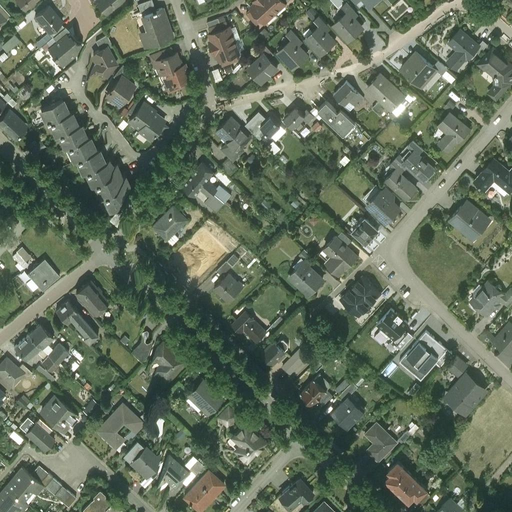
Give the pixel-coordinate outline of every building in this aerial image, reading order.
[(10,7),(3,0),(0,0),(0,5),(5,11),(10,7)] [(54,6),(48,0),(40,0),(34,6),(48,23),(59,14),(61,12),(55,5),(54,6)] [(124,0),(123,0),(95,0),(96,0),(107,14),(124,0)] [(151,0),(145,0),(137,3),(142,14),(155,9),(151,0)] [(257,0),(250,7),(251,9),(246,13),(256,24),(261,20),(264,23),(275,13),(262,0),(257,0)] [(262,0),(275,13),(286,3),(282,0),(262,0)] [(347,0),(342,5),(347,11),(350,13),(355,9),(347,0)] [(142,14),(140,15),(148,37),(144,39),(146,46),(173,36),(162,7),(155,9),(142,14)] [(350,13),(347,11),(334,22),(341,30),(343,28),(350,35),(361,25),(350,13)] [(59,14),(48,23),(52,27),(63,18),(59,14)] [(327,23),(319,14),(314,19),(320,25),(322,28),(323,27),(327,23)] [(218,17),(207,21),(209,27),(220,23),(218,17)] [(63,18),(52,27),(56,32),(67,22),(63,18)] [(220,23),(209,27),(211,33),(228,27),(226,21),(220,23)] [(56,32),(47,39),(53,46),(52,46),(53,47),(54,47),(61,56),(81,39),(67,22),(56,32)] [(13,24),(1,35),(6,41),(19,30),(13,24)] [(320,25),(307,36),(313,44),(316,42),(323,49),(334,39),(323,27),(322,28),(320,25)] [(211,33),(209,33),(213,43),(210,44),(212,48),(234,40),(229,26),(228,27),(211,33)] [(299,37),(291,28),(286,32),(291,38),(294,41),(295,41),(299,37)] [(478,44),(459,28),(449,40),(458,49),(448,60),(456,67),(466,56),(468,57),(475,49),(478,45),(478,44)] [(106,34),(95,41),(100,49),(101,51),(107,48),(112,45),(106,34)] [(291,38),(279,50),(285,57),(288,55),(295,63),(306,53),(295,41),(294,41),(291,38)] [(482,39),(478,44),(478,45),(475,49),(479,53),(487,44),(482,39)] [(234,40),(212,48),(213,51),(215,50),(219,61),(220,60),(237,54),(239,53),(234,40)] [(274,53),(266,44),(261,49),(265,53),(269,57),(274,53)] [(170,46),(157,51),(158,54),(159,57),(173,53),(170,46)] [(107,48),(101,51),(100,49),(93,53),(97,62),(96,63),(101,66),(99,69),(100,70),(106,75),(115,63),(107,48)] [(492,48),(480,62),(487,67),(498,54),(492,48)] [(173,53),(159,57),(158,54),(150,57),(151,57),(153,64),(156,65),(158,64),(161,72),(164,71),(181,65),(180,64),(179,60),(180,60),(177,51),(173,53)] [(432,66),(416,51),(401,67),(422,86),(437,70),(432,66)] [(265,53),(250,67),(260,78),(265,72),(268,75),(277,66),(269,57),(265,53)] [(237,54),(220,60),(222,66),(239,60),(237,54)] [(511,65),(498,54),(487,67),(498,77),(498,81),(489,92),(496,98),(511,80),(511,65)] [(448,68),(438,59),(432,66),(437,70),(442,75),(448,68)] [(93,61),(88,67),(97,74),(100,70),(99,69),(101,66),(96,63),(93,61)] [(181,65),(164,71),(168,81),(165,82),(168,91),(171,90),(171,91),(175,89),(172,82),(185,78),(189,77),(186,69),(185,69),(183,63),(180,64),(181,65)] [(120,67),(113,76),(118,80),(121,75),(122,76),(128,69),(123,64),(120,67)] [(405,95),(390,81),(390,82),(380,72),(368,86),(381,98),(392,109),(400,100),(404,95),(405,95)] [(122,76),(121,75),(118,80),(110,90),(109,89),(109,91),(107,94),(119,104),(134,85),(122,76)] [(185,78),(172,82),(175,89),(188,84),(185,78)] [(357,91),(346,80),(334,93),(345,104),(349,99),(356,105),(363,98),(357,91)] [(6,83),(0,90),(5,94),(10,88),(6,83)] [(60,89),(39,99),(40,100),(42,99),(47,109),(43,111),(45,113),(46,112),(46,113),(67,103),(60,89)] [(410,101),(404,95),(400,100),(406,105),(410,101)] [(392,109),(381,98),(377,102),(385,110),(393,118),(397,114),(392,109)] [(18,109),(8,100),(0,108),(0,115),(14,128),(16,125),(17,126),(19,124),(18,123),(23,118),(16,111),(18,109)] [(136,100),(127,111),(133,115),(141,104),(136,100)] [(341,107),(338,111),(327,100),(318,108),(343,134),(343,133),(342,131),(349,123),(351,125),(355,122),(341,107)] [(67,103),(46,113),(48,113),(49,114),(52,113),(57,123),(55,124),(55,125),(76,115),(69,101),(67,103)] [(133,115),(129,120),(140,128),(139,130),(154,110),(149,107),(150,106),(143,101),(141,104),(133,115)] [(385,110),(377,102),(372,107),(380,114),(385,110)] [(296,106),(284,117),(294,127),(303,117),(308,123),(314,116),(307,108),(302,113),(296,106)] [(154,110),(139,130),(150,138),(154,133),(162,123),(164,119),(158,114),(157,115),(153,112),(154,110)] [(450,111),(438,124),(447,132),(439,142),(449,150),(456,141),(457,142),(469,128),(450,111)] [(259,112),(247,124),(260,137),(261,136),(261,135),(266,130),(261,126),(266,120),(259,112)] [(76,115),(55,125),(57,125),(58,126),(61,125),(66,135),(64,136),(64,137),(85,127),(79,113),(76,115)] [(250,136),(231,115),(217,129),(229,142),(223,148),(234,159),(243,150),(239,147),(250,136)] [(266,120),(261,126),(266,130),(261,135),(261,136),(265,140),(270,135),(281,125),(277,121),(275,119),(271,115),(266,120)] [(162,123),(154,133),(159,138),(167,127),(162,123)] [(85,127),(64,137),(66,137),(66,139),(70,137),(75,147),(72,148),(73,149),(94,138),(87,125),(85,127)] [(40,130),(29,138),(33,144),(44,136),(40,130)] [(94,138),(73,149),(73,150),(74,149),(75,151),(79,149),(84,159),(81,160),(82,161),(103,151),(96,138),(94,138)] [(423,147),(414,138),(408,143),(413,148),(414,147),(419,151),(423,147)] [(52,147),(45,141),(38,148),(45,154),(52,147)] [(280,148),(273,141),(270,144),(277,152),(280,148)] [(419,151),(414,147),(413,148),(405,157),(404,157),(409,162),(425,177),(434,167),(419,151)] [(103,151),(82,161),(82,162),(83,161),(84,163),(88,161),(93,171),(90,172),(91,173),(112,163),(105,150),(103,151)] [(405,157),(400,152),(395,157),(404,166),(409,162),(404,157),(405,157)] [(238,167),(228,157),(220,165),(230,175),(238,167)] [(404,166),(395,157),(390,162),(395,167),(396,166),(400,170),(404,166)] [(511,168),(509,171),(494,157),(493,158),(494,158),(486,167),(485,167),(485,168),(475,179),(480,183),(478,185),(480,186),(481,185),(485,188),(494,177),(510,190),(510,189),(511,185),(511,168)] [(201,161),(191,172),(203,182),(214,191),(218,187),(217,187),(208,178),(214,171),(201,161)] [(112,163),(91,173),(91,174),(92,173),(93,175),(97,173),(102,183),(99,184),(100,185),(121,175),(114,162),(112,163)] [(400,170),(396,166),(395,167),(387,176),(396,185),(396,186),(407,196),(416,185),(400,170)] [(203,182),(191,172),(181,183),(194,194),(200,187),(203,182)] [(121,175),(100,185),(100,186),(101,185),(102,187),(106,185),(111,196),(108,197),(109,197),(130,188),(123,174),(121,175)] [(234,191),(222,181),(217,187),(218,187),(214,191),(225,201),(234,191)] [(214,191),(203,182),(200,187),(210,196),(214,191)] [(395,192),(386,184),(382,188),(391,197),(395,192)] [(382,187),(368,202),(386,220),(400,205),(391,197),(382,188),(382,187)] [(254,204),(243,194),(237,200),(247,210),(254,204)] [(488,216),(467,198),(450,217),(469,233),(475,226),(477,228),(481,223),(482,223),(488,216)] [(172,204),(152,224),(166,238),(167,238),(173,232),(186,218),(172,204)] [(279,210),(272,217),(276,221),(283,213),(279,210)] [(378,229),(365,216),(353,229),(366,242),(378,229)] [(352,237),(342,228),(337,234),(347,243),(352,237)] [(173,232),(167,238),(172,243),(178,237),(173,232)] [(337,234),(337,233),(325,246),(337,258),(331,264),(339,272),(357,253),(347,243),(337,234)] [(30,245),(20,234),(15,239),(16,240),(24,249),(30,245)] [(24,249),(16,240),(11,244),(19,254),(24,249)] [(43,246),(26,261),(41,277),(57,262),(43,246)] [(314,258),(304,249),(300,254),(309,263),(314,258)] [(226,260),(217,269),(222,275),(231,266),(226,260)] [(323,278),(304,260),(290,274),(291,275),(293,273),(300,279),(298,282),(309,292),(323,278)] [(106,288),(88,267),(74,278),(91,299),(106,288)] [(229,272),(214,287),(228,302),(243,287),(229,272)] [(366,272),(337,302),(355,320),(384,289),(366,272)] [(489,279),(484,285),(480,281),(473,289),(477,292),(472,298),(473,300),(472,303),(476,307),(478,306),(479,306),(479,305),(487,312),(500,298),(507,304),(511,299),(511,287),(508,291),(504,292),(500,289),(501,289),(502,286),(499,284),(496,284),(496,285),(489,279)] [(66,286),(54,296),(65,308),(69,304),(77,298),(66,286)] [(91,315),(77,298),(69,304),(83,321),(91,315)] [(396,301),(379,319),(395,335),(392,338),(401,347),(415,331),(403,320),(409,313),(396,301)] [(38,309),(27,320),(39,333),(40,334),(42,336),(44,334),(42,332),(51,323),(38,309)] [(266,331),(247,312),(243,315),(245,317),(241,320),(238,317),(232,323),(241,332),(244,329),(256,341),(266,331)] [(83,321),(81,323),(86,328),(96,320),(91,315),(83,321)] [(280,315),(270,326),(275,330),(285,320),(280,315)] [(511,320),(511,319),(496,335),(491,330),(489,333),(510,351),(511,349),(511,320)] [(27,320),(13,333),(17,338),(25,345),(39,333),(27,320)] [(140,326),(129,337),(140,347),(151,335),(140,326)] [(426,327),(400,357),(421,376),(448,347),(426,327)] [(67,337),(57,328),(47,340),(56,349),(67,337)] [(274,339),(261,352),(267,358),(265,359),(270,364),(272,362),(273,363),(277,358),(279,360),(284,354),(283,352),(286,350),(285,349),(288,346),(288,342),(283,338),(279,338),(276,341),(274,339)] [(56,349),(47,340),(44,343),(40,348),(50,357),(56,349)] [(184,362),(163,341),(150,354),(160,364),(155,370),(165,380),(184,362)] [(17,354),(5,344),(0,349),(0,350),(3,353),(0,356),(0,362),(11,372),(21,360),(22,359),(17,354)] [(306,355),(299,348),(291,357),(298,363),(306,355)] [(30,359),(20,350),(17,354),(22,359),(21,360),(26,364),(30,359)] [(466,363),(457,354),(449,364),(458,372),(466,363)] [(298,363),(291,357),(283,365),(290,372),(298,363)] [(485,389),(466,372),(448,392),(466,409),(485,389)] [(316,375),(299,393),(310,405),(312,403),(313,403),(315,401),(327,390),(319,382),(321,380),(316,375)] [(345,379),(335,389),(339,393),(349,383),(345,379)] [(339,393),(338,394),(343,399),(349,393),(349,394),(358,385),(353,380),(349,383),(339,393)] [(74,400),(54,381),(40,397),(61,415),(74,400)] [(203,381),(190,394),(207,410),(219,397),(203,381)] [(120,388),(96,414),(113,431),(122,422),(113,414),(121,405),(130,413),(138,404),(120,388)] [(327,390),(315,401),(320,407),(332,395),(327,390)] [(343,399),(338,404),(341,406),(334,413),(347,427),(365,410),(349,394),(343,399)] [(50,414),(37,403),(33,408),(46,419),(50,414)] [(138,404),(130,413),(134,417),(142,408),(138,404)] [(229,405),(219,416),(227,424),(237,413),(229,405)] [(46,419),(33,408),(25,418),(43,434),(52,424),(46,419)] [(396,440),(377,420),(366,431),(375,440),(368,447),(378,457),(396,440)] [(265,442),(246,422),(233,435),(243,445),(241,447),(243,449),(240,452),(238,450),(237,451),(246,460),(265,442)] [(420,425),(411,434),(416,439),(425,430),(420,425)] [(407,428),(398,437),(403,442),(412,433),(407,428)] [(158,444),(143,430),(129,445),(144,459),(146,457),(154,448),(158,444)] [(154,448),(146,457),(150,462),(159,453),(154,448)] [(37,450),(29,459),(34,463),(42,454),(37,450)] [(29,459),(20,452),(5,470),(22,485),(30,474),(34,477),(41,469),(39,467),(34,463),(29,459)] [(189,473),(169,453),(154,469),(175,488),(189,473)] [(42,454),(34,463),(39,467),(46,458),(42,454)] [(46,458),(39,467),(41,469),(43,471),(51,462),(46,458)] [(413,473),(398,458),(388,468),(391,471),(386,476),(391,481),(391,484),(396,490),(413,473)] [(197,459),(189,468),(196,475),(204,466),(197,459)] [(51,462),(43,471),(48,475),(55,466),(51,462)] [(55,466),(48,475),(52,479),(60,469),(55,466)] [(60,469),(52,479),(57,482),(65,473),(60,469)] [(22,485),(5,470),(0,475),(0,498),(6,504),(15,493),(18,496),(25,488),(22,485)] [(224,485),(208,470),(184,497),(194,505),(202,496),(208,502),(224,485)] [(65,473),(57,482),(61,486),(69,477),(65,473)] [(97,474),(91,480),(91,481),(91,482),(79,495),(79,496),(84,501),(83,502),(83,503),(88,508),(88,509),(89,509),(90,509),(94,505),(97,507),(106,497),(121,511),(122,511),(123,511),(130,503),(130,502),(112,485),(111,485),(110,485),(109,486),(102,481),(103,480),(103,479),(103,478),(99,474),(98,474),(97,473),(97,474)] [(427,487),(413,473),(396,490),(401,495),(404,494),(409,499),(414,494),(417,497),(425,489),(427,487)] [(69,477),(61,486),(66,490),(74,481),(69,477)] [(298,478),(280,494),(291,506),(301,498),(303,501),(313,492),(307,486),(306,487),(298,478)] [(425,489),(417,497),(423,503),(430,495),(425,489)] [(465,511),(466,511),(450,496),(436,510),(437,511),(465,511)] [(6,504),(0,498),(0,511),(5,511),(10,507),(6,504)] [(334,511),(323,501),(311,511),(334,511)]
